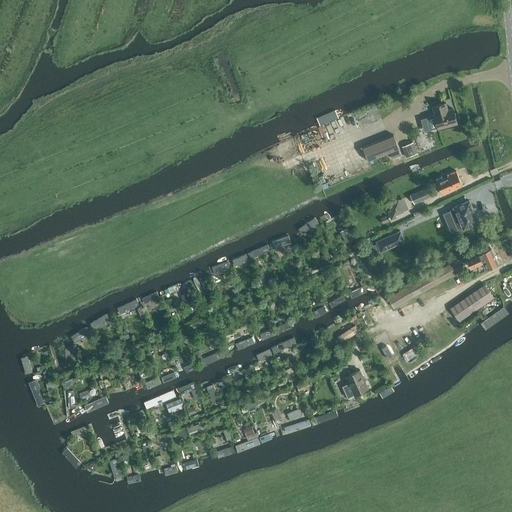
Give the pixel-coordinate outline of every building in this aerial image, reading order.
[(436,115),(421,119),(425,131),(439,127),(439,128),(448,126),(458,123),(453,109),(448,110),(446,103),(433,106),(436,115)] [(366,111),(369,122),(381,119),(378,108),(366,111)] [(393,134),(363,146),(368,160),(399,148),(393,134)] [(419,153),(414,142),(403,146),(407,158),(419,153)] [(447,176),(436,181),(441,194),(462,185),(456,170),(447,174),(447,176)] [(429,186),(410,194),(414,203),(433,195),(429,186)] [(425,209),(440,202),(437,196),(422,203),(425,209)] [(399,199),(387,204),(390,210),(388,211),(391,220),(397,218),(396,215),(404,212),(404,210),(408,209),(403,198),(399,200),(399,199)] [(470,199),(453,206),(454,208),(450,210),(458,229),(463,227),(464,229),(480,222),(470,199)] [(340,231),(346,242),(354,238),(348,227),(340,231)] [(403,230),(376,241),(380,251),(407,240),(403,230)] [(490,249),(466,260),(469,269),(481,263),(484,271),(497,265),(490,249)] [(394,307),(465,268),(460,258),(388,298),(394,307)] [(451,307),(453,310),(459,320),(493,297),(485,284),(451,307)] [(338,336),(342,342),(360,330),(356,324),(338,336)] [(415,345),(404,354),(409,359),(420,350),(415,345)] [(348,367),(346,362),(335,367),(337,372),(348,367)] [(342,386),(348,397),(368,388),(360,370),(350,374),(347,369),(343,371),(346,376),(349,383),(342,386)] [(312,379),(297,386),(301,396),(305,394),(302,389),(314,383),(312,379)] [(214,383),(207,386),(213,400),(220,398),(214,383)] [(179,398),(168,403),(171,410),(182,406),(179,398)] [(197,413),(195,407),(188,410),(191,416),(197,413)] [(272,411),(276,421),(282,418),(278,408),(272,411)] [(300,408),(288,412),(291,418),(302,414),(300,408)] [(244,429),(247,436),(255,433),(252,425),(244,429)] [(177,430),(179,439),(189,437),(187,427),(177,430)]
